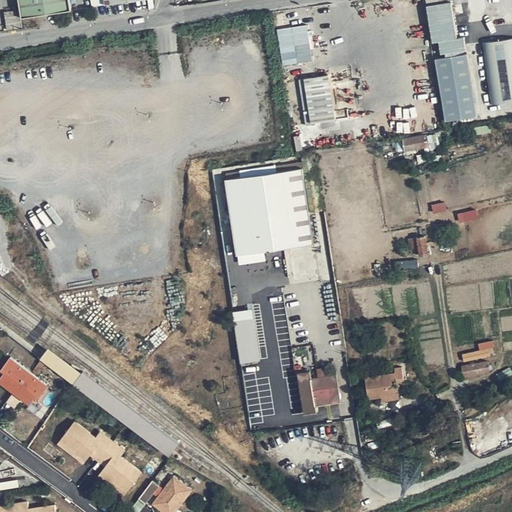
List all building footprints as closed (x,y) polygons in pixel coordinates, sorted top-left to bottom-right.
[(72,10),(70,0),(20,0),(23,16),(72,10)] [(461,40),(457,3),(429,8),(433,44),(461,40)] [(280,36),(281,45),(294,43),(307,40),(305,31),(280,36)] [(511,104),(511,39),(482,44),(490,107),(511,104)] [(294,43),(281,45),(282,54),(295,52),(294,43)] [(475,119),(467,56),(437,60),(445,123),(475,119)] [(333,83),(334,96),(353,95),(352,81),(333,83)] [(343,122),(341,105),(328,106),(326,96),(305,100),(309,128),(343,122)] [(428,145),(426,135),(404,138),(406,149),(428,145)] [(301,168),(316,166),(314,153),(299,156),(300,161),(301,168)] [(264,174),(301,168),(300,161),(263,167),(264,174)] [(308,210),(323,208),(316,166),(301,168),(264,174),(252,176),(226,180),(237,255),(313,243),(308,210)] [(225,173),(226,180),(252,176),(250,169),(225,173)] [(427,248),(436,247),(448,244),(445,231),(434,234),(425,236),(427,248)] [(419,255),(428,254),(427,248),(425,236),(417,238),(419,255)] [(256,315),(234,318),(240,361),(262,358),(256,315)] [(70,381),(73,383),(137,431),(142,425),(146,419),(49,348),(46,351),(40,359),(70,381)] [(461,366),(486,361),(484,352),(460,358),(461,366)] [(0,378),(0,379),(16,391),(31,371),(11,356),(3,368),(7,371),(4,374),(0,378)] [(488,361),(486,361),(461,366),(463,376),(489,371),(488,361)] [(318,379),(329,377),(327,367),(316,369),(318,379)] [(405,387),(402,367),(394,368),(394,373),(364,377),(367,398),(380,397),(381,401),(398,399),(396,388),(405,387)] [(31,371),(16,391),(31,402),(35,397),(37,393),(41,396),(49,384),(31,371)] [(336,376),(329,377),(318,379),(312,380),(310,373),(297,376),(303,412),(317,410),(316,405),(340,401),(336,376)] [(75,423),(60,441),(75,452),(72,455),(85,464),(91,456),(94,452),(108,463),(106,467),(99,476),(111,485),(114,481),(128,492),(142,474),(121,458),(125,452),(100,433),(96,438),(75,423)] [(75,452),(60,441),(58,444),(72,455),(75,452)] [(94,452),(91,456),(106,467),(108,463),(94,452)] [(156,511),(169,511),(187,489),(171,477),(160,491),(154,487),(142,501),(156,511)] [(125,496),(128,492),(114,481),(111,485),(125,496)] [(56,511),(55,506),(29,509),(28,503),(0,506),(0,511),(56,511)]
